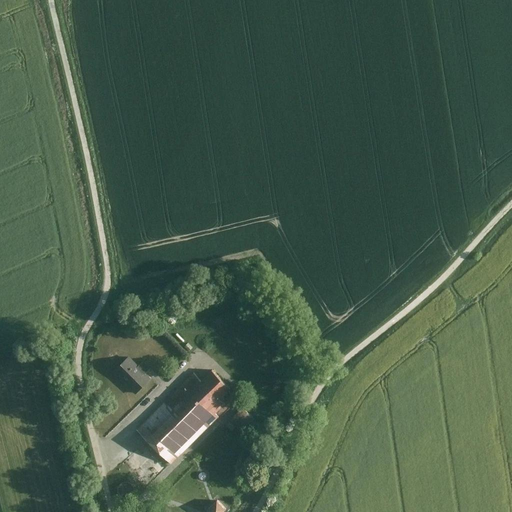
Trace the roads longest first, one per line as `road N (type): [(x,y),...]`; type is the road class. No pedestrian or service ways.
road 1 (unclassified): [(48,0),(104,261),(103,295),(74,350),(108,511)]
road 2 (unclassified): [(252,511),(351,355),(511,204)]
